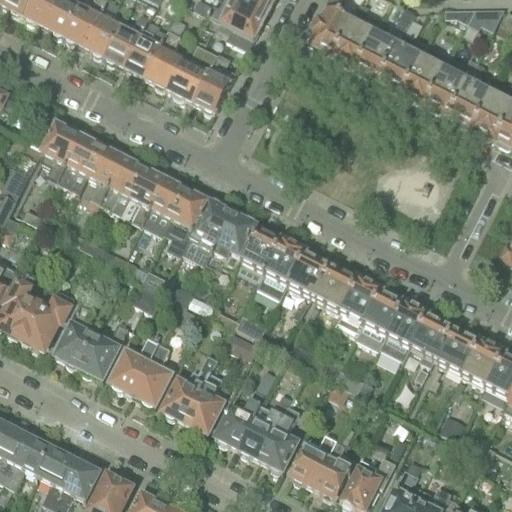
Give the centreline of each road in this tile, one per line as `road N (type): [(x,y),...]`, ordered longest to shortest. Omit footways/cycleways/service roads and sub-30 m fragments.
road 1 (residential): [(438,284),(491,184),(486,166),(275,60)]
road 2 (residential): [(260,511),(0,375)]
road 3 (residential): [(219,173),(0,60)]
road 4 (residential): [(438,284),(219,173)]
road 5 (residential): [(219,173),(275,60)]
